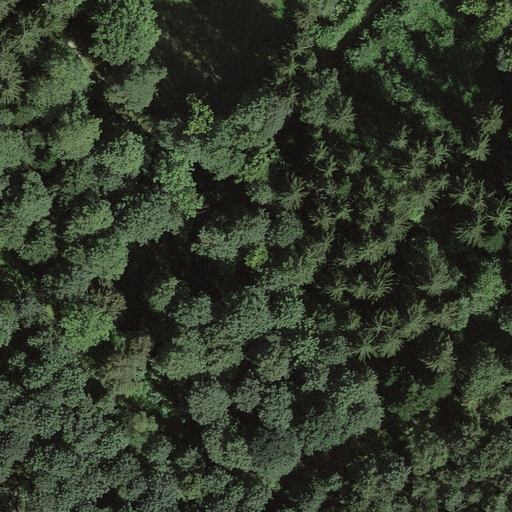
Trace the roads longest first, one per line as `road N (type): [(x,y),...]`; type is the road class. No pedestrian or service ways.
road 1 (track): [(511,330),(349,440),(244,446),(179,436),(28,296),(0,260)]
road 2 (track): [(57,0),(128,115),(164,145),(218,160),(266,145),(382,0)]
